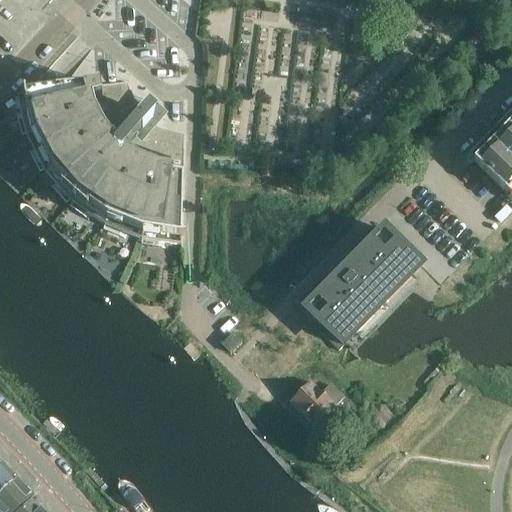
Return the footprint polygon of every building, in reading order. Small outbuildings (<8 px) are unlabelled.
[(162,119),(153,111),(145,104),(139,111),(138,110),(128,83),(17,97),(18,100),(26,135),(27,138),(44,171),(46,174),(70,201),(72,204),(102,225),(105,226),(139,240),(142,241),(179,247),(181,246),(185,135),(157,127),(156,126),(162,119)] [(511,115),(470,158),(468,159),(466,160),(466,162),(466,163),(467,165),(468,166),(470,166),(472,166),(472,165),(474,163),(508,196),(511,191),(511,115)] [(378,237),(300,317),(337,353),(415,273),(378,237)] [(222,346),(230,354),(242,343),(233,334),(222,346)] [(319,375),(311,383),(290,405),(319,433),(340,411),(337,408),(344,399),(319,375)] [(360,408),(367,400),(356,390),(349,398),(360,408)] [(0,462),(0,494),(16,480),(0,463),(0,462)] [(16,480),(0,494),(0,511),(14,511),(32,496),(16,480)] [(45,511),(34,498),(19,511),(45,511)]
